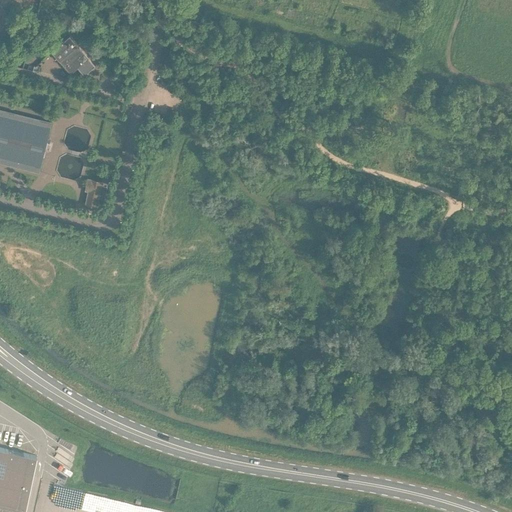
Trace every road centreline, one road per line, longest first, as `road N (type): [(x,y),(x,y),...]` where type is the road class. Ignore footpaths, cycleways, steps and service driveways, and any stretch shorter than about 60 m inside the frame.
road 1 (primary): [(17,367),(83,412),(147,440),(476,511)]
road 2 (unclassified): [(0,196),(113,225),(143,101)]
road 3 (unclassified): [(143,101),(0,67)]
